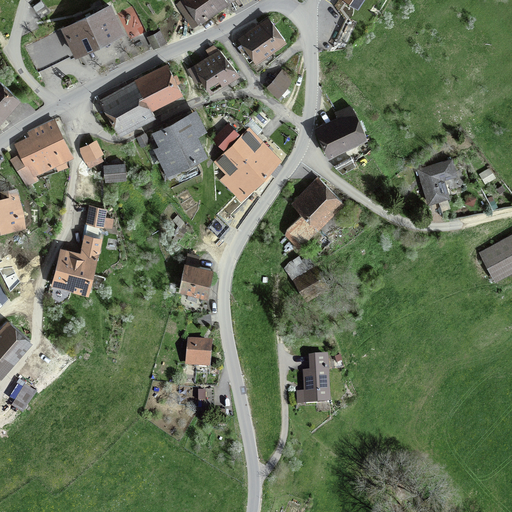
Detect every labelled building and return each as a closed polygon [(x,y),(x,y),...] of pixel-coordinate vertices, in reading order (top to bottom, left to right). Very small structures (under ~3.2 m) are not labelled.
[(180,0),(178,3),(193,26),(227,2),(225,0),(180,0)] [(364,0),(343,0),(358,10),(364,0)] [(41,1),(33,6),(36,11),(44,5),(41,1)] [(77,53),(122,30),(110,5),(65,28),(77,53)] [(241,40),(249,51),(282,28),(279,25),(276,28),(270,19),(241,40)] [(287,25),(282,28),(249,51),(244,55),(251,65),(285,41),(289,45),(296,37),(287,25)] [(71,56),(77,53),(65,28),(26,47),(38,70),(70,54),(71,56)] [(160,32),(149,37),(154,47),(165,42),(160,32)] [(196,82),(202,78),(229,61),(221,51),(215,47),(208,51),(211,56),(196,66),(195,65),(188,69),(196,82)] [(231,60),(229,61),(202,78),(210,91),(238,73),(232,65),(233,63),(233,61),(231,60)] [(134,82),(135,83),(144,97),(151,108),(181,92),(168,65),(134,82)] [(279,74),(267,84),(278,95),(289,84),(279,74)] [(0,120),(19,99),(0,81),(0,120)] [(101,102),(110,116),(144,97),(135,83),(101,102)] [(151,108),(144,97),(110,116),(106,119),(108,123),(113,120),(120,132),(155,114),(151,108)] [(242,197),(279,160),(253,134),(270,117),(259,107),(243,125),(247,129),(215,160),(216,161),(214,164),(218,168),(220,165),(227,171),(222,176),(242,197)] [(339,119),(316,129),(321,141),(320,144),(322,145),(323,145),(328,155),(366,136),(354,108),(349,110),(348,107),(336,113),(339,119)] [(180,171),(177,165),(203,152),(186,117),(156,132),(164,148),(159,151),(169,170),(168,170),(170,176),(180,171)] [(31,136),(16,144),(22,155),(12,161),(26,184),(28,183),(29,183),(38,178),(35,174),(71,155),(53,120),(29,133),(31,136)] [(229,123),(215,138),(224,147),(238,132),(229,123)] [(145,133),(138,137),(142,146),(149,142),(145,133)] [(80,148),(90,166),(102,159),(99,152),(100,152),(94,140),(80,148)] [(356,165),(351,156),(335,166),(343,173),(356,165)] [(417,168),(426,202),(446,196),(441,175),(453,172),(450,159),(417,168)] [(124,162),(104,165),(106,177),(125,175),(124,162)] [(285,234),(296,246),(342,201),(320,179),(294,204),(304,214),(286,229),(285,234)] [(0,228),(24,225),(21,212),(20,212),(15,189),(3,192),(5,198),(0,198),(0,228)] [(105,209),(91,206),(87,230),(101,232),(105,209)] [(219,237),(229,225),(217,215),(207,227),(219,237)] [(511,233),(479,252),(494,281),(511,271),(511,233)] [(97,257),(100,236),(86,234),(82,254),(61,249),(52,284),(88,292),(90,286),(103,290),(105,277),(93,274),(97,257)] [(196,266),(198,256),(188,254),(181,289),(205,293),(210,269),(196,266)] [(286,263),(282,267),(291,280),(314,267),(308,256),(299,261),(297,257),(286,263)] [(321,279),(314,267),(291,280),(303,301),(332,284),(327,275),(321,279)] [(208,325),(208,314),(194,317),(196,327),(208,325)] [(0,378),(32,344),(8,321),(0,329),(0,378)] [(200,373),(206,374),(209,344),(200,343),(200,338),(192,338),(191,342),(189,342),(187,364),(200,365),(200,373)] [(325,355),(308,356),(310,370),(303,371),(304,403),(327,402),(325,355)] [(10,404),(21,411),(35,391),(25,384),(10,404)] [(212,389),(198,390),(199,412),(213,411),(214,415),(226,414),(225,409),(214,410),(212,389)]
